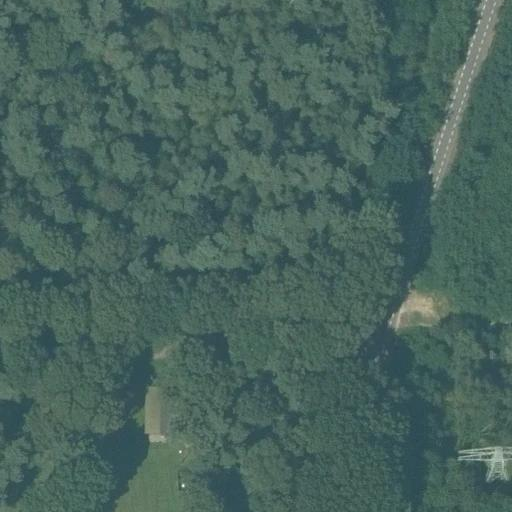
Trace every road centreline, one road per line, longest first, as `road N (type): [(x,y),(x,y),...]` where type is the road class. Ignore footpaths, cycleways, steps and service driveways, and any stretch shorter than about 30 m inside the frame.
road 1 (unclassified): [(342,511),(382,334),(491,0)]
road 2 (track): [(382,334),(221,341),(0,331)]
